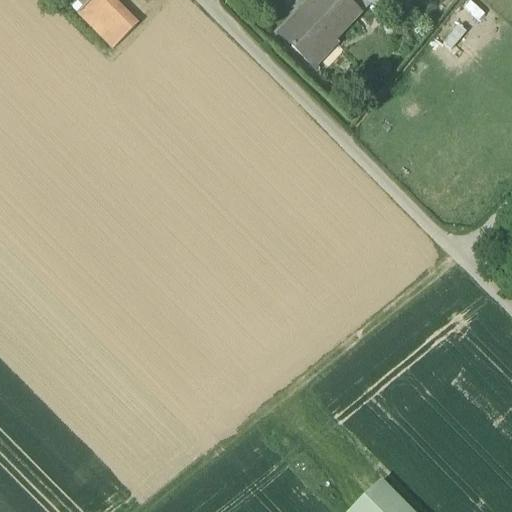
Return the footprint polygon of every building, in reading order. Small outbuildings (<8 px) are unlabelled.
[(62,0),(78,16),(93,0),(62,0)] [(135,27),(108,0),(93,0),(78,16),(112,50),(135,27)] [(342,0),(315,0),(298,18),(296,16),(277,36),(291,49),(290,50),(309,68),(358,15),(342,0)] [(369,4),(364,0),(342,0),(358,15),(369,4)] [(408,511),(380,483),(350,511),(408,511)]
